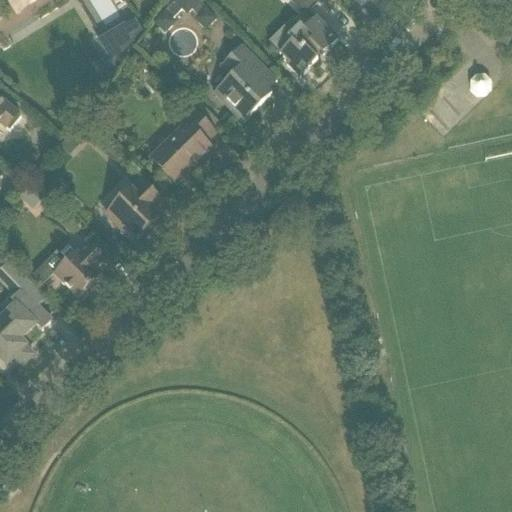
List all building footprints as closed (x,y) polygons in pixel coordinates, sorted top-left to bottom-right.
[(20,0),(27,10),(42,0),(20,0)] [(196,0),(178,0),(153,25),(165,37),(177,25),(173,21),(182,12),(188,18),(193,13),(198,18),(195,22),(206,33),(218,22),(196,0)] [(305,17),(318,5),(312,0),(290,0),(289,1),(305,17)] [(301,81),(339,43),(315,20),(279,55),(289,64),(286,66),(301,81)] [(106,78),(143,34),(135,21),(126,27),(125,25),(97,43),(107,60),(98,65),(106,78)] [(229,40),(234,35),(229,31),(225,35),(229,40)] [(255,80),(265,71),(241,48),(222,67),(232,78),(214,95),(244,125),(272,97),(255,80)] [(146,71),(143,60),(129,63),(131,75),(146,71)] [(0,125),(6,131),(7,131),(10,133),(22,120),(18,117),(20,116),(0,99),(0,125)] [(152,161),(177,186),(199,164),(202,167),(215,154),(206,146),(216,136),(192,112),(178,126),(183,131),(152,161)] [(85,125),(74,135),(77,138),(85,137),(91,131),(85,125)] [(37,181),(20,199),(33,213),(51,195),(37,181)] [(106,217),(127,238),(134,245),(159,220),(151,212),(161,202),(143,184),(133,194),(131,192),(106,217)] [(98,275),(108,266),(87,245),(77,254),(54,277),(78,301),(101,278),(98,275)] [(0,270),(21,292),(11,302),(16,307),(0,323),(0,361),(7,368),(15,360),(23,368),(34,357),(26,349),(27,349),(20,342),(35,327),(42,333),(52,323),(39,309),(47,301),(10,263),(0,253),(0,270)]
